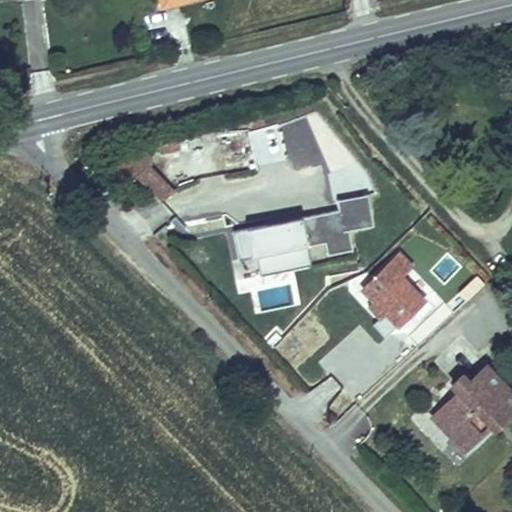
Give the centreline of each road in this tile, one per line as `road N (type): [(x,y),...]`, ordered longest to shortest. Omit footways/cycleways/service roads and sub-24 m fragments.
road 1 (residential): [(390,511),(20,123)]
road 2 (primary): [(20,123),(507,0)]
road 3 (unknown): [(302,52),(437,211),(470,238),(489,235),(511,214)]
